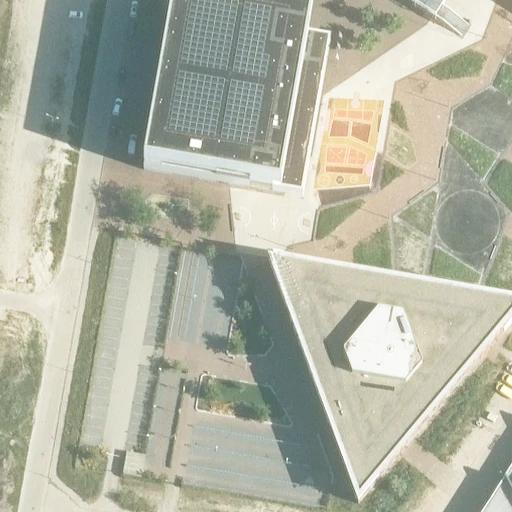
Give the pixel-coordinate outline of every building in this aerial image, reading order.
[(70,0),(36,0),(35,6),(68,11),(70,0)] [(308,37),(311,15),(224,0),(173,0),(143,171),(302,199),(330,41),(308,37)] [(511,0),(402,0),(461,37),(468,25),(442,9),(447,0),(511,0)] [(68,11),(35,6),(32,25),(65,30),(68,11)] [(65,30),(32,25),(29,44),(62,49),(65,30)] [(62,49),(29,44),(25,62),(58,68),(62,49)] [(58,68),(25,62),(22,83),(55,88),(58,68)] [(55,88),(22,83),(18,103),(51,108),(55,88)] [(51,108),(18,103),(15,123),(48,128),(51,108)] [(48,128),(15,123),(12,140),(45,146),(48,128)] [(45,146),(12,140),(9,158),(42,164),(45,146)] [(42,164),(9,158),(5,176),(39,182),(42,164)] [(2,198),(35,204),(39,182),(5,176),(2,198)] [(30,230),(0,224),(0,344),(10,346),(30,230)] [(511,321),(511,306),(270,264),(358,505),(511,321)] [(145,465),(146,457),(126,454),(122,477),(142,480),(143,477),(145,465)] [(511,511),(511,493),(505,481),(503,483),(504,484),(485,511),(511,511)]
